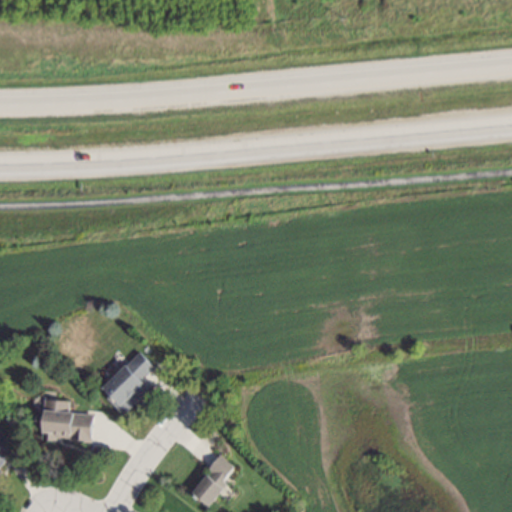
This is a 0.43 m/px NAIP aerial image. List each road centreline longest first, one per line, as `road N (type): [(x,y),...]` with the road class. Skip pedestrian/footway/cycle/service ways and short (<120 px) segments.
road 1 (trunk): [(0,164),(511,125)]
road 2 (trunk): [(511,68),(0,100)]
road 3 (residential): [(112,511),(202,394)]
